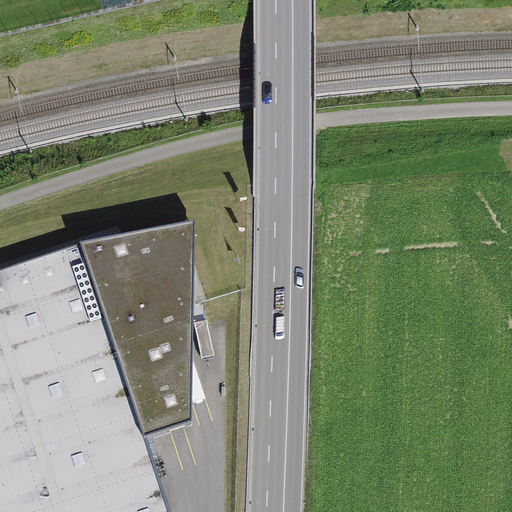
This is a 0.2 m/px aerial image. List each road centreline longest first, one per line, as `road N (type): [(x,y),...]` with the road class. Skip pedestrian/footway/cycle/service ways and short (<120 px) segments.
road 1 (unclassified): [(0,202),(313,121),(511,108)]
road 2 (primary): [(283,0),(275,511)]
